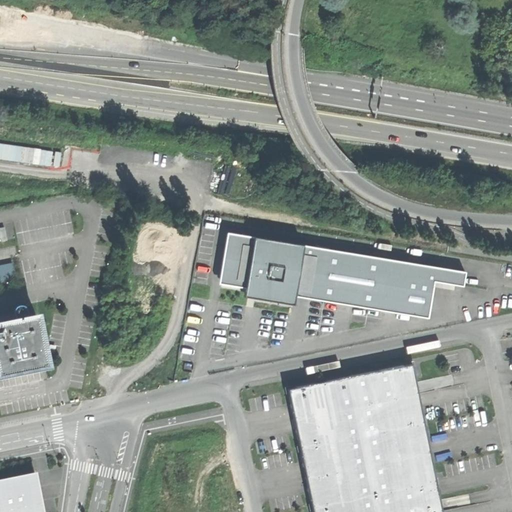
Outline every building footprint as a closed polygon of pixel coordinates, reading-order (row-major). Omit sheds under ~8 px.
[(245,287),(252,238),(226,234),(219,283),(245,287)] [(245,287),(244,295),(292,302),(294,295),(301,247),(252,238),(245,287)] [(294,295),(427,315),(432,280),(463,285),(465,271),(301,247),(294,295)] [(0,373),(47,364),(37,314),(0,321),(0,373)] [(345,378),(291,389),(294,403),(310,483),(315,511),(443,511),(442,505),(441,499),(440,494),(437,479),(433,463),(428,437),(422,408),(420,398),(418,387),(417,382),(416,378),(413,364),(411,365),(349,377),(345,378)] [(34,471),(0,478),(0,511),(45,511),(41,494),(36,471),(34,471)]
